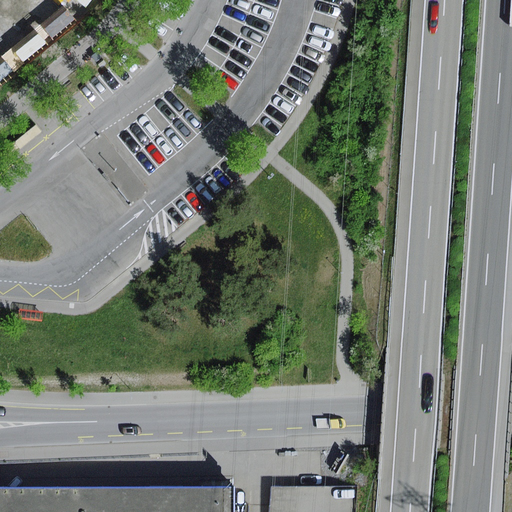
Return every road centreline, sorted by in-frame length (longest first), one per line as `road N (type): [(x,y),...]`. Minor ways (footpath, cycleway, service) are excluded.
road 1 (motorway): [(444,0),(409,511)]
road 2 (motorway): [(470,511),(504,0)]
road 3 (tertiary): [(0,425),(511,410)]
